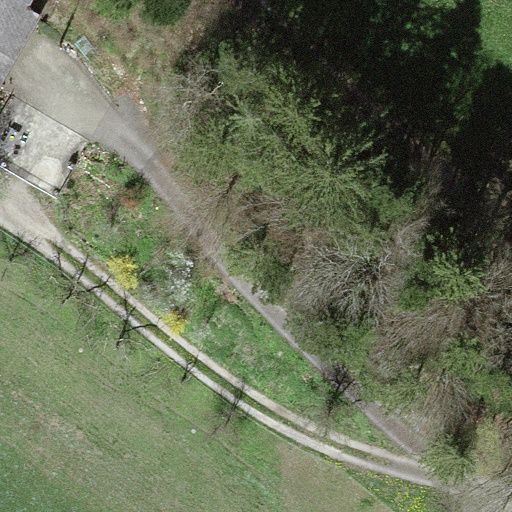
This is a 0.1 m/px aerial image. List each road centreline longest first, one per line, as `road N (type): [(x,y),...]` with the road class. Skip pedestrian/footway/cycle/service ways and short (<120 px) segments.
road 1 (track): [(0,209),(213,377),(314,438),(511,493)]
road 2 (track): [(40,63),(141,154),(284,322),(458,483)]
road 3 (track): [(255,0),(453,197),(511,237)]
